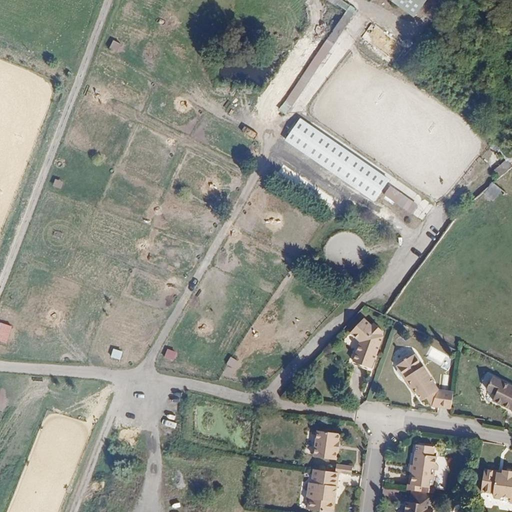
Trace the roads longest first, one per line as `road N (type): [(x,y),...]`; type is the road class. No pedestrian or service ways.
road 1 (residential): [(0,368),(379,420)]
road 2 (track): [(0,290),(107,0)]
road 3 (residential): [(379,420),(511,443)]
road 4 (unknown): [(258,401),(356,310)]
